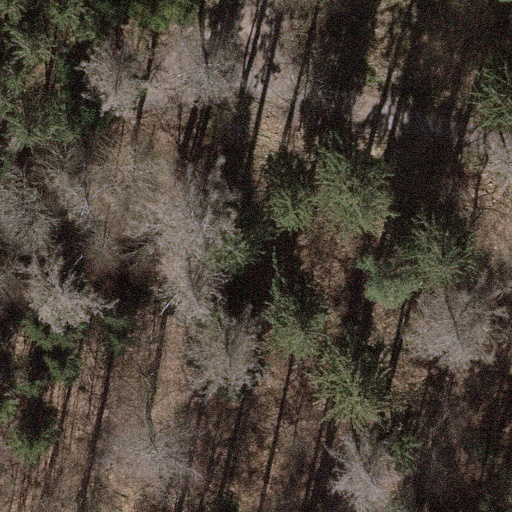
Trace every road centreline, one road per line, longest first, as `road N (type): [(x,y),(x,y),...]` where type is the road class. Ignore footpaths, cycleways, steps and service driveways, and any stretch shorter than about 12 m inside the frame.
road 1 (track): [(511,129),(304,85),(198,51)]
road 2 (track): [(0,143),(145,83),(198,51)]
